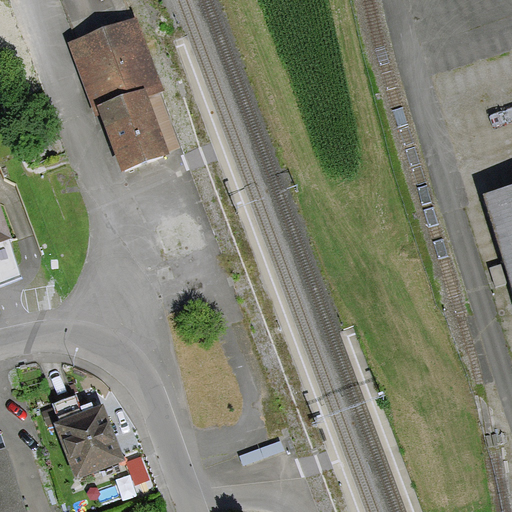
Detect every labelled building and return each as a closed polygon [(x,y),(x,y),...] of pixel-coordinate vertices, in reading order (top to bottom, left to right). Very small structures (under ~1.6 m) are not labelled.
[(114,30),(70,48),(120,171),(164,153),(114,30)] [(511,190),(479,200),(511,308),(511,190)] [(0,250),(11,247),(13,246),(0,210),(0,250)] [(0,291),(24,283),(11,247),(0,250),(0,291)] [(99,408),(54,424),(74,481),(119,465),(99,408)] [(0,511),(26,511),(5,450),(0,451),(0,511)]
